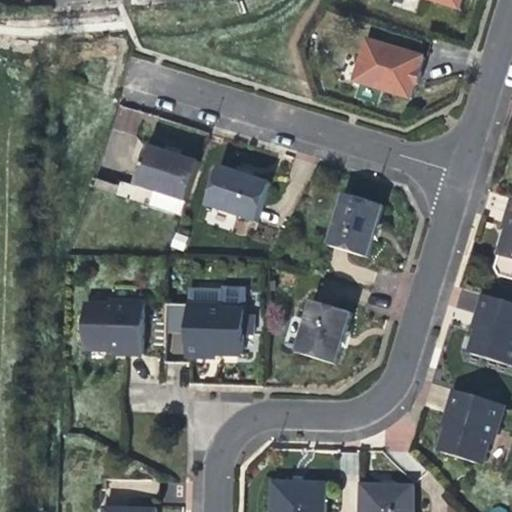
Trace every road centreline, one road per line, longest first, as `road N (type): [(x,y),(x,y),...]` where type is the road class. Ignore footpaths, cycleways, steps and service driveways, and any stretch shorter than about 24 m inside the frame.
road 1 (residential): [(211,511),(216,444),(246,415),(355,409),(384,387),(453,173)]
road 2 (residential): [(453,173),(144,82)]
road 3 (residential): [(453,173),(505,0)]
